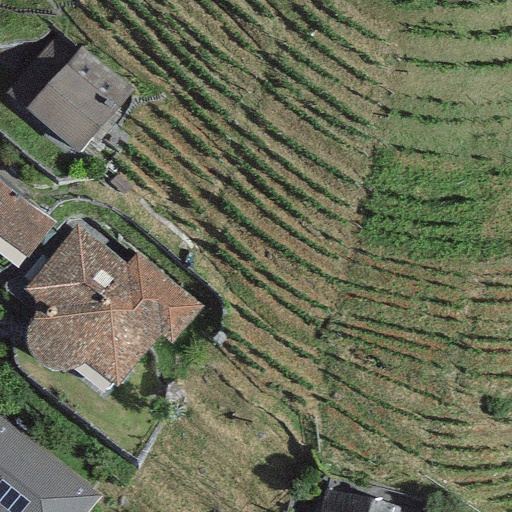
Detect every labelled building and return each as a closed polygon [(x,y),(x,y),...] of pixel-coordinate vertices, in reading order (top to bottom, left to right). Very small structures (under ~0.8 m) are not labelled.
[(60,33),(3,101),(77,160),(133,92),(60,33)] [(0,165),(0,233),(32,261),(66,222),(0,165)] [(201,307),(136,255),(125,269),(76,229),(22,295),(26,299),(29,301),(31,305),(34,310),(34,315),(33,322),(32,328),(29,333),(25,338),(25,342),(25,351),(26,359),(28,364),(31,368),(37,374),(43,379),(55,382),(63,382),(70,380),(76,378),(83,372),(115,399),(159,342),(171,350),(201,307)] [(93,511),(102,501),(0,426),(0,511),(93,511)] [(401,511),(325,491),(319,511),(401,511)]
